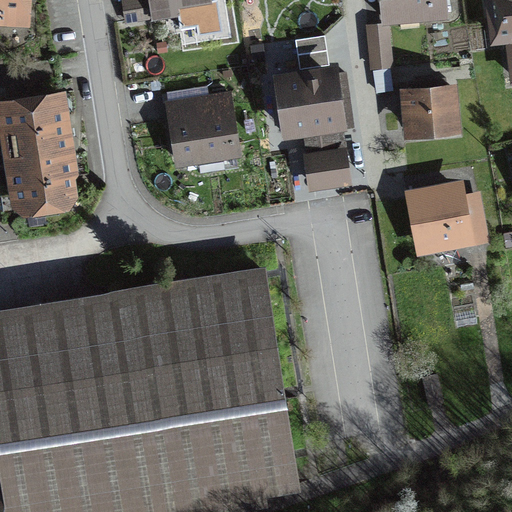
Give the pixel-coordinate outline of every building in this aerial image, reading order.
[(26,0),(0,0),(0,19),(25,20),(26,0)] [(181,27),(214,21),(210,0),(149,0),(152,17),(178,13),(181,27)] [(444,0),(381,0),(383,17),(446,12),(444,0)] [(511,0),(490,0),(495,37),(509,35),(511,61),(511,0)] [(369,27),(372,55),(389,53),(387,25),(369,27)] [(325,35),(295,39),(300,69),(329,64),(325,35)] [(377,91),(392,89),(389,68),(374,70),(377,91)] [(286,134),(306,131),(313,184),(350,178),(348,162),(343,163),(338,127),(352,125),(345,72),(278,82),(286,134)] [(412,130),(455,126),(452,86),(409,90),(412,130)] [(5,103),(6,112),(3,117),(17,202),(26,209),(65,203),(72,194),(69,175),(72,171),(70,154),(63,155),(61,143),(64,142),(61,123),(64,119),(60,94),(5,103)] [(173,118),(180,161),(236,153),(229,109),(173,118)] [(443,240),(465,236),(457,188),(414,196),(422,239),(442,235),(443,240)] [(254,279),(0,319),(0,506),(12,504),(86,493),(283,461),(254,279)] [(429,405),(443,401),(436,373),(422,377),(429,405)] [(207,511),(214,511),(213,507),(238,503),(237,499),(261,495),(261,491),(286,487),(283,470),(183,485),(184,494),(135,501),(136,511),(207,511)] [(12,504),(13,511),(41,511),(41,508),(87,500),(86,493),(12,504)] [(41,508),(41,511),(89,511),(87,500),(41,508)]
